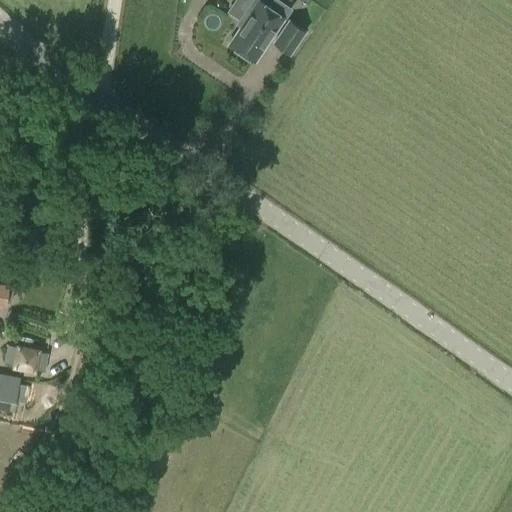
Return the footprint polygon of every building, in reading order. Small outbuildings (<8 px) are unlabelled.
[(254,60),(289,8),(277,0),(273,0),(269,7),(259,0),(252,0),(238,22),(241,25),(229,43),(254,60)] [(289,20),(274,42),(289,52),(304,30),(289,20)] [(0,280),(0,303),(5,304),(5,301),(10,301),(12,286),(8,285),(8,282),(0,280)] [(37,347),(20,343),(17,344),(17,345),(8,343),(4,361),(13,362),(15,365),(33,369),(35,367),(41,368),(44,352),(39,351),(39,349),(37,347)] [(20,375),(0,371),(0,408),(13,411),(20,375)]
